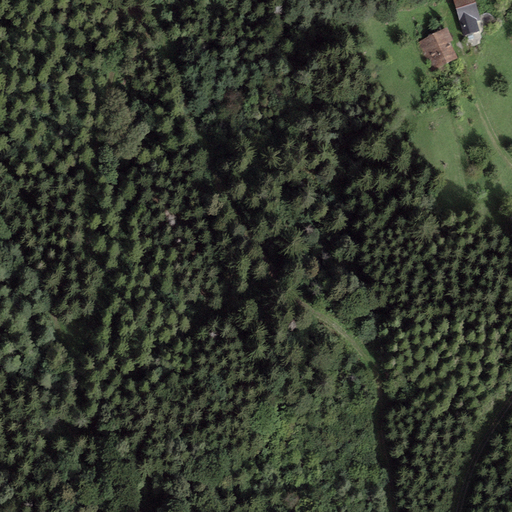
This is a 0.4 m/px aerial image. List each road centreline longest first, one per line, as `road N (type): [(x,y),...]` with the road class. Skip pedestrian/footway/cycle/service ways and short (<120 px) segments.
road 1 (track): [(396,511),(374,369),(352,338),(286,288),(228,214),(216,164),(148,0)]
road 2 (track): [(117,0),(118,37),(79,225),(79,344),(65,346),(0,225)]
road 3 (track): [(458,511),(460,491),(511,391)]
road 4 (track): [(511,162),(459,47)]
